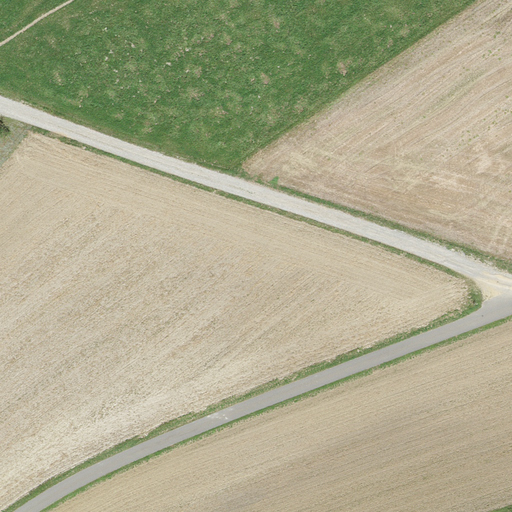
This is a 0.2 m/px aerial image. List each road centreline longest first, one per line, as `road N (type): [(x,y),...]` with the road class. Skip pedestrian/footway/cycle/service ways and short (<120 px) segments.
road 1 (track): [(0,100),(511,284)]
road 2 (unclassified): [(25,511),(162,427),(511,306)]
